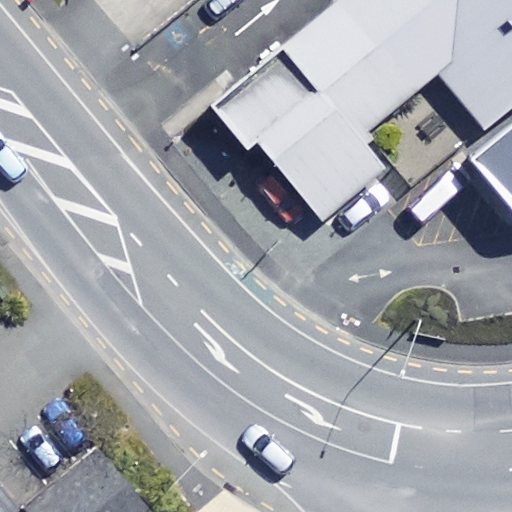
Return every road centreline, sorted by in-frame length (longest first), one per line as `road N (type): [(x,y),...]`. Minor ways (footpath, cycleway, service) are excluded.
road 1 (residential): [(0,101),(184,323),(288,400),(348,424)]
road 2 (residential): [(348,424),(409,443),(511,445)]
